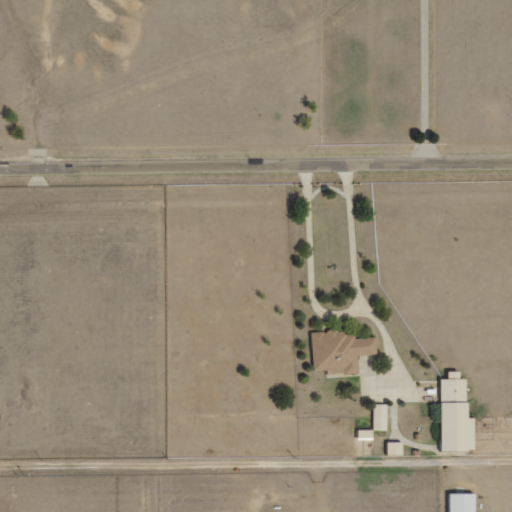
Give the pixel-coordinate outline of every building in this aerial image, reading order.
[(308,333),(311,372),(341,370),(341,376),(356,375),(355,355),(376,354),(375,338),(352,339),(351,331),(336,332),(335,327),(325,328),(325,332),(308,333)] [(444,372),(444,380),(436,380),(437,452),(465,452),(465,449),(472,449),(472,418),(464,418),(463,380),(457,380),(457,371),(444,372)] [(371,404),(372,431),(385,431),(385,404),(371,404)] [(387,442),(387,456),(400,456),(400,442),(387,442)] [(445,494),(445,511),(472,511),(472,493),(445,494)]
